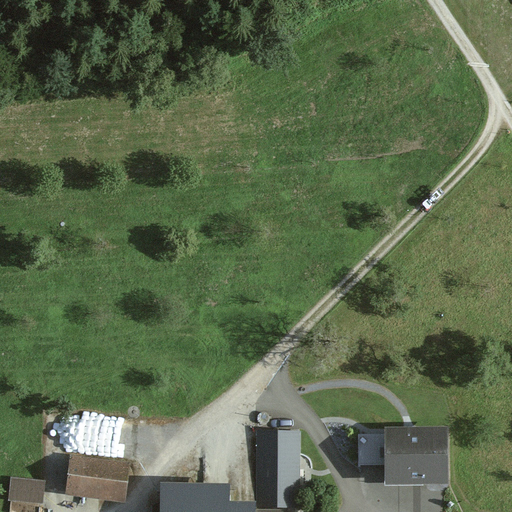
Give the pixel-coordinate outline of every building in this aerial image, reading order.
[(449,433),(365,436),(366,466),(390,465),(391,489),(451,487),(449,433)] [(299,436),(264,435),(262,508),(298,509),(299,436)] [(132,465),(72,460),(69,499),(129,503),(132,465)] [(48,500),(48,477),(14,476),(14,499),(48,500)] [(167,511),(230,511),(231,490),(168,488),(167,511)]
